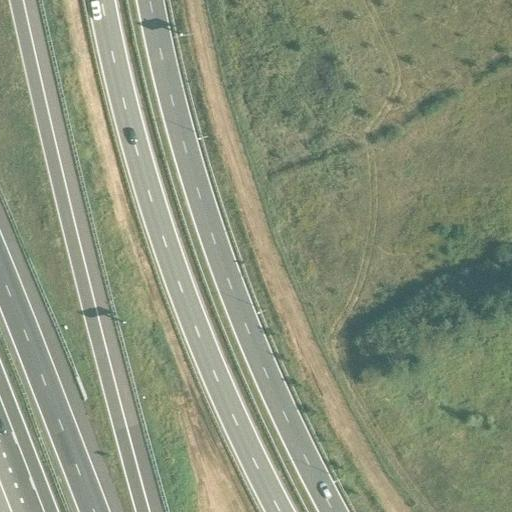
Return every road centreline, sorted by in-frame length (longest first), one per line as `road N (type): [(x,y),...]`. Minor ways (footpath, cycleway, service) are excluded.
road 1 (track): [(410,511),(323,387),(203,51),(197,0)]
road 2 (trunk): [(331,511),(240,317),(149,0)]
road 3 (trunk): [(102,0),(134,147),(170,258),(278,511)]
road 4 (motorway): [(142,511),(15,0)]
road 5 (motorway): [(92,511),(0,277)]
